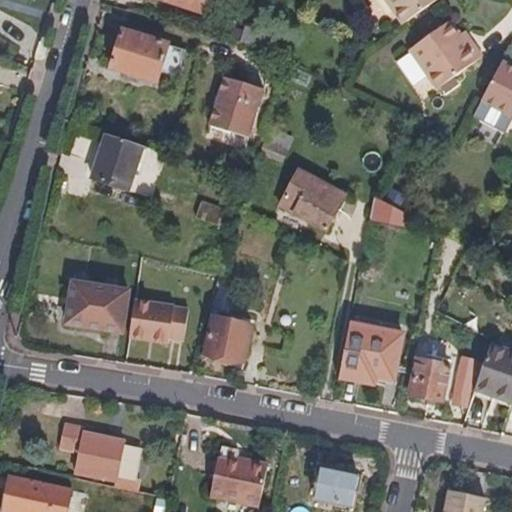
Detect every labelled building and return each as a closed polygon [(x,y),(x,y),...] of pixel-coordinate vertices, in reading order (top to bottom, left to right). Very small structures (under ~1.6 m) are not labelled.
[(0,0),(0,2),(20,11),(24,0),(0,0)] [(43,16),(47,0),(34,0),(31,13),(43,16)] [(162,0),(203,13),(206,0),(162,0)] [(433,0),(389,0),(404,21),(433,0)] [(483,54),(471,37),(465,40),(460,32),(450,18),(411,46),(438,85),(483,54)] [(279,35),(246,25),(241,42),(274,51),(279,35)] [(471,37),(465,28),(460,32),(465,40),(471,37)] [(178,78),(185,51),(121,32),(110,69),(158,83),(161,73),(178,78)] [(16,46),(0,39),(0,56),(10,60),(16,46)] [(511,70),(501,65),(481,101),(511,117),(511,70)] [(247,140),(262,90),(224,78),(209,128),(247,140)] [(295,138),(265,125),(262,135),(289,150),(295,138)] [(133,192),(147,149),(140,146),(104,135),(90,179),(133,192)] [(283,164),(289,150),(262,135),(259,147),(257,153),(283,164)] [(326,232),(346,197),(299,172),(280,207),(326,232)] [(400,210),(407,197),(393,189),(385,202),(400,210)] [(385,202),(374,196),(370,219),(408,227),(411,215),(400,210),(385,202)] [(224,230),(230,214),(201,204),(196,220),(224,230)] [(121,333),(128,291),(74,282),(67,324),(121,333)] [(243,362),(250,325),(212,317),(204,355),(243,362)] [(394,380),(403,335),(350,324),(339,377),(362,382),(364,374),(394,380)] [(511,354),(490,346),(475,390),(511,403),(511,354)] [(443,404),(450,367),(416,360),(409,397),(443,404)] [(466,409),(470,383),(456,380),(451,406),(466,409)] [(60,422),(63,407),(38,401),(35,417),(60,422)] [(66,427),(61,451),(79,455),(75,474),(115,483),(114,488),(136,493),(139,481),(134,480),(139,457),(134,451),(122,449),(124,443),(84,434),(85,431),(66,427)] [(249,467),(250,462),(236,459),(235,465),(249,467)] [(259,509),(267,465),(250,462),(249,467),(235,465),(217,461),(209,499),(259,509)] [(351,511),(357,479),(340,476),(341,472),(320,468),(311,511),(351,511)] [(11,497),(14,481),(9,480),(5,496),(11,497)] [(67,511),(71,493),(14,481),(11,497),(5,496),(2,511),(67,511)] [(164,511),(166,504),(156,502),(154,511),(164,511)]
